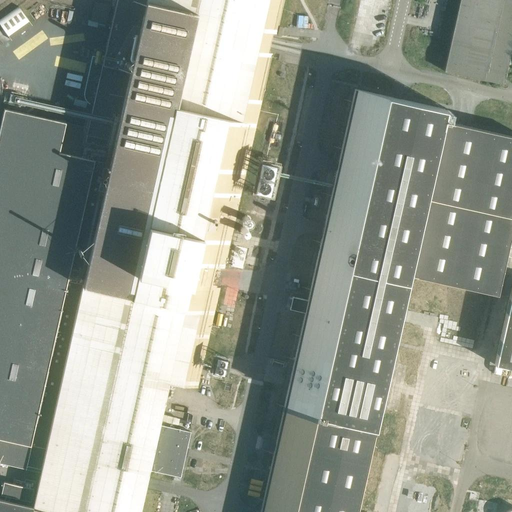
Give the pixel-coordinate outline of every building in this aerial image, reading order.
[(116,0),(110,26),(109,31),(104,56),(102,65),(130,71),(130,72),(102,66),(99,77),(95,95),(88,128),(87,131),(86,135),(81,157),(64,153),(58,152),(64,126),(65,122),(65,121),(59,119),(58,121),(31,115),(4,108),(0,124),(0,462),(40,472),(33,506),(60,511),(138,511),(148,470),(180,477),(190,432),(158,424),(168,381),(198,388),(220,289),(219,289),(219,288),(214,287),(218,267),(224,268),(225,268),(227,258),(238,210),(247,167),(272,55),(272,54),(266,53),(267,49),(270,37),(271,33),(277,34),(284,0),(116,0)] [(511,40),(511,0),(459,0),(443,71),(502,84),(511,40)] [(110,5),(95,2),(91,21),(106,24),(110,5)] [(0,19),(0,24),(11,40),(32,25),(18,7),(0,19)] [(259,511),(60,511),(33,506),(0,498),(0,511),(354,511),(366,460),(407,274),(496,294),(511,223),(511,136),(441,121),(444,109),(354,89),(322,233),(307,300),(292,297),(289,309),(304,313),(302,324),(275,443),(259,511)] [(71,124),(65,122),(64,126),(58,152),(64,153),(81,157),(86,135),(87,131),(88,128),(86,127),(71,124)] [(511,283),(494,364),(511,368),(511,283)] [(292,346),(293,338),(276,336),(274,347),(295,350),(295,346),(292,346)] [(480,415),(481,405),(476,404),(477,403),(471,402),(469,413),(480,415)] [(418,407),(408,455),(432,461),(443,412),(418,407)]
